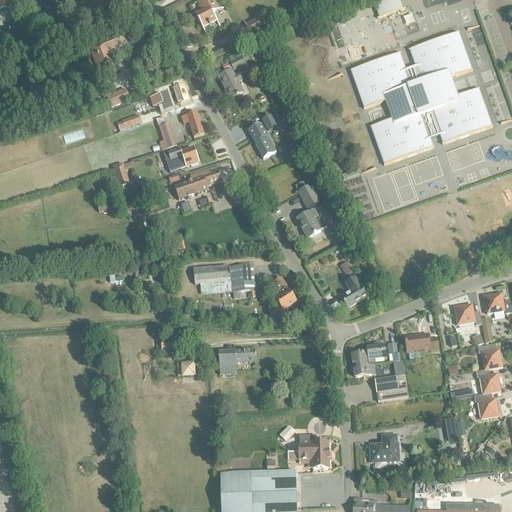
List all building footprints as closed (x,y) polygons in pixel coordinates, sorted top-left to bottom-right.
[(0,0),(0,10),(8,11),(7,0),(0,0)] [(203,13),(198,15),(197,14),(195,15),(196,17),(198,16),(199,18),(197,19),(205,34),(206,34),(203,28),(208,25),(209,27),(211,26),(210,24),(216,21),(219,27),(213,14),(223,8),(219,10),(213,0),(201,0),(197,2),(203,13)] [(386,0),(373,5),(373,6),(374,5),(379,19),(378,19),(378,20),(404,11),(404,10),(403,10),(398,0),(386,0)] [(246,25),(251,34),(265,27),(260,17),(246,25)] [(109,51),(134,40),(130,30),(89,48),(101,78),(117,71),(109,51)] [(400,55),(350,72),(350,73),(354,72),(358,83),(355,84),(364,109),(363,109),(363,110),(381,103),(381,102),(385,101),(393,123),(389,124),(388,123),(371,130),(380,155),(383,154),(387,165),(384,166),(384,167),(434,149),(433,149),(430,140),(440,137),(443,145),(443,146),(493,128),(492,127),(489,129),(485,117),(488,116),(479,92),(479,91),(461,97),(462,98),(458,100),(450,78),(454,76),(454,77),(472,71),(472,70),(471,71),(462,46),(460,47),(456,35),(459,34),(409,51),(409,52),(410,52),(416,68),(406,72),(400,55)] [(210,53),(213,58),(226,52),(224,46),(210,53)] [(222,66),(226,73),(233,70),(234,72),(249,63),(245,55),(245,54),(222,66)] [(237,84),(242,81),(239,75),(234,78),(230,72),(218,79),(230,100),(236,97),(236,98),(238,97),(237,96),(242,93),(237,84)] [(188,102),(183,87),(156,96),(156,97),(149,99),(153,109),(163,106),(164,110),(188,102)] [(107,98),(111,108),(129,101),(125,90),(107,98)] [(181,118),(183,125),(188,123),(193,138),(203,134),(196,113),(182,118),(181,118)] [(123,122),(118,124),(121,132),(126,131),(125,129),(140,124),(137,116),(122,121),(123,122)] [(270,117),(262,121),(267,132),(275,127),(270,117)] [(158,128),(163,143),(160,143),(162,150),(176,146),(169,124),(158,128)] [(260,126),(247,133),(263,161),(275,153),(260,126)] [(180,149),(163,156),(170,174),(186,168),(186,169),(198,164),(192,148),(181,152),(180,149)] [(123,165),(113,169),(119,188),(129,185),(124,170),(133,168),(132,163),(123,166),(123,165)] [(191,182),(174,188),(179,202),(207,192),(206,187),(221,182),(220,179),(220,177),(219,178),(217,172),(210,175),(208,170),(189,177),(191,182)] [(350,173),(342,176),(344,181),(352,178),(360,175),(360,174),(358,170),(350,173)] [(178,176),(168,178),(169,184),(179,182),(178,176)] [(310,186),(297,193),(307,211),(320,204),(310,186)] [(113,200),(96,205),(98,211),(99,214),(109,211),(108,208),(114,206),(113,200)] [(296,220),(306,240),(319,233),(319,232),(326,228),(321,218),(318,220),(317,218),(316,219),(316,218),(313,211),(296,220)] [(346,264),(340,267),(347,277),(353,274),(346,264)] [(252,267),(229,268),(231,294),(240,294),(245,293),(252,293),(254,292),(255,292),(254,285),(252,267)] [(227,268),(193,270),(195,286),(200,286),(201,296),(231,294),(230,284),(228,284),(227,268)] [(355,291),(340,300),(347,310),(367,298),(355,278),(349,282),(355,291)] [(275,300),(283,311),(297,302),(289,291),(288,291),(281,280),(273,285),(279,293),(280,292),(282,295),(275,300)] [(491,296),(491,297),(484,298),(487,316),(504,313),(505,316),(511,315),(509,302),(503,303),(501,295),(499,295),(497,294),(491,296)] [(454,309),(457,327),(475,324),(475,327),(481,326),(479,313),(473,314),(472,306),(469,307),(468,306),(461,307),(461,308),(454,309)] [(405,344),(406,346),(407,354),(430,351),(430,354),(438,353),(437,339),(429,340),(428,335),(405,338),(406,344),(405,344)] [(472,339),(476,348),(484,345),(480,336),(472,339)] [(161,341),(162,352),(176,352),(176,340),(161,341)] [(385,346),(381,346),(381,345),(379,343),(375,344),(373,346),(374,347),(366,348),(368,363),(374,362),(374,360),(387,358),(385,346)] [(396,344),(387,346),(389,356),(392,355),(393,364),(400,363),(399,354),(397,355),(396,344)] [(481,355),(484,372),(488,371),(502,369),(501,361),(502,361),(501,355),(499,354),(499,351),(495,352),(494,346),(477,349),(478,355),(481,355)] [(236,364),(256,363),(255,351),(218,353),(219,366),(219,376),(227,375),(236,375),(236,364)] [(352,356),(355,378),(374,375),(373,368),(366,368),(364,355),(352,356)] [(395,378),(375,381),(377,394),(378,394),(379,403),(408,399),(405,377),(403,363),(400,363),(393,364),(395,378)] [(181,366),(177,366),(178,378),(182,378),(182,379),(195,378),(194,364),(181,365),(181,366)] [(448,368),(449,377),(458,375),(457,367),(448,368)] [(479,379),(482,396),(486,396),(490,395),(500,393),(499,386),(500,386),(499,379),(497,378),(497,376),(489,377),(488,371),(484,372),(475,373),(476,380),(479,379)] [(482,396),(473,398),(474,404),(477,404),(480,416),(481,421),(498,418),(498,416),(497,410),(498,410),(497,404),(496,403),(495,400),(491,401),(490,395),(486,396),(482,396)] [(453,420),(444,421),(447,438),(456,437),(453,420)] [(299,446),(298,446),(299,462),(311,462),(311,471),(330,470),(329,443),(316,443),(316,437),(299,437),(299,446)] [(369,446),(370,464),(399,463),(398,445),(396,445),(396,437),(382,437),(382,446),(369,446)] [(489,448),(485,453),(492,458),(496,453),(489,448)] [(250,475),(222,475),(222,496),(222,511),(297,511),(296,475),(296,474),(250,475)] [(400,500),(410,501),(411,491),(401,491),(400,500)] [(408,511),(409,508),(392,507),(382,507),(377,507),(377,502),(368,502),(368,505),(362,504),(362,501),(353,500),(352,511),(408,511)]
